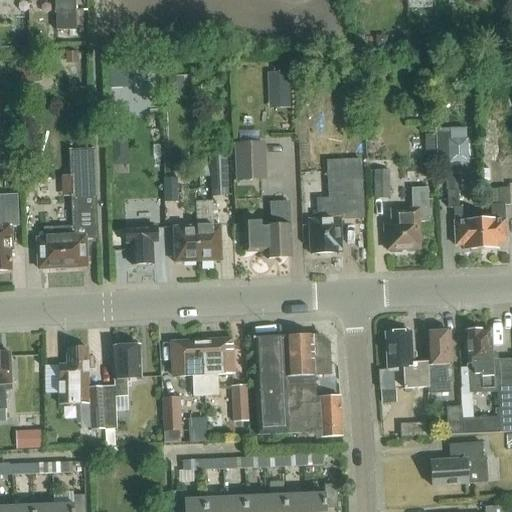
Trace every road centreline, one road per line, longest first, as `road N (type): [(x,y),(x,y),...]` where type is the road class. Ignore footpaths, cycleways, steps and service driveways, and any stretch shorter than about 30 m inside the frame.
road 1 (residential): [(0,314),(352,298)]
road 2 (residential): [(366,511),(352,298)]
road 3 (residential): [(352,298),(511,290)]
